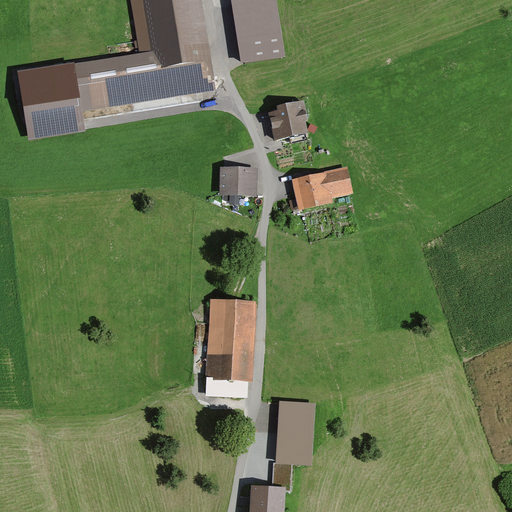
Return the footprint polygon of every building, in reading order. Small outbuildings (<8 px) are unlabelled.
[(216,92),(201,0),(130,0),(139,56),(81,65),(90,122),(109,118),(108,110),(216,92)] [(276,0),(260,0),(234,4),(242,63),(284,57),(276,0)] [(302,106),(268,113),(275,143),(309,136),(302,106)] [(258,171),(221,169),(220,198),(257,199),(258,171)] [(349,169),(292,180),(298,212),(335,205),(334,199),(353,195),(349,169)] [(253,305),(212,303),(207,398),(249,400),(253,305)] [(322,406),(283,405),(281,462),(320,463),(322,406)] [(295,511),(296,488),(260,488),(259,511),(295,511)]
